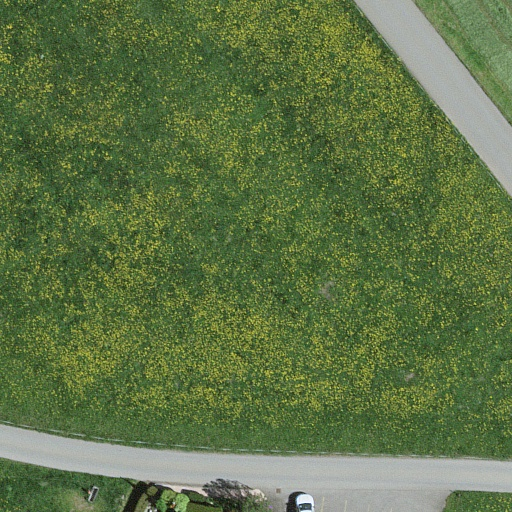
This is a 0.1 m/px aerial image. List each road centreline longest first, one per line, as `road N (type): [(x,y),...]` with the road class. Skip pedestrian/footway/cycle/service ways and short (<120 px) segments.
road 1 (unclassified): [(511,482),(223,475),(0,437)]
road 2 (unclassified): [(378,0),(511,166)]
